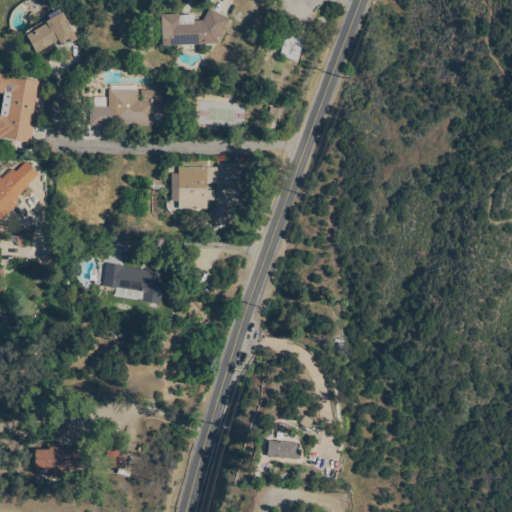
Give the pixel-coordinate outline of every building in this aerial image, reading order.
[(209,8),(229,18),(216,43),(161,45),(160,14),(179,13),(179,15),(193,14),(193,20),(202,20),(209,8)] [(77,38),(70,42),(70,41),(63,45),(61,43),(60,43),(58,40),(36,52),(24,32),(45,20),(45,21),(49,19),(47,16),(58,10),(60,13),(61,12),(77,38)] [(282,47),(277,45),(279,38),(284,39),(286,33),(295,36),(296,33),(300,35),(299,37),(304,39),(296,61),(279,56),(282,47)] [(0,113),(1,114),(4,93),(0,92),(0,73),(13,76),(13,77),(29,79),(29,78),(33,78),(32,80),(38,81),(32,121),(34,121),(30,142),(0,137),(0,113)] [(89,125),(89,107),(94,107),(94,97),(106,97),(106,107),(108,107),(108,89),(110,89),(110,85),(137,85),(137,89),(138,89),(138,99),(141,99),(141,89),(162,89),(162,113),(154,113),(154,114),(161,114),(161,122),(155,122),(155,125),(89,125)] [(282,106),(279,119),(268,116),(271,104),(282,106)] [(12,168),(15,171),(26,161),(39,174),(28,184),(29,185),(16,197),(20,201),(0,221),(0,178),(1,179),(12,168)] [(243,167),(243,184),(207,183),(207,190),(214,190),(214,200),(206,200),(206,209),(178,209),(178,201),(170,201),(171,174),(177,174),(177,167),(243,167)] [(146,270),(146,269),(165,272),(161,304),(141,301),(142,296),(115,292),(115,288),(96,285),(100,262),(106,263),(123,265),(123,267),(146,270)] [(296,442),(296,450),(301,450),(300,459),(266,456),(267,450),(265,450),(265,445),(267,445),(267,440),(296,442)] [(109,444),(121,448),(115,468),(103,464),(109,444)] [(47,449),(47,445),(56,445),(56,447),(81,447),(81,467),(77,467),(77,470),(67,469),(67,475),(52,475),(52,474),(36,473),(36,469),(34,469),(34,449),(47,449)]
